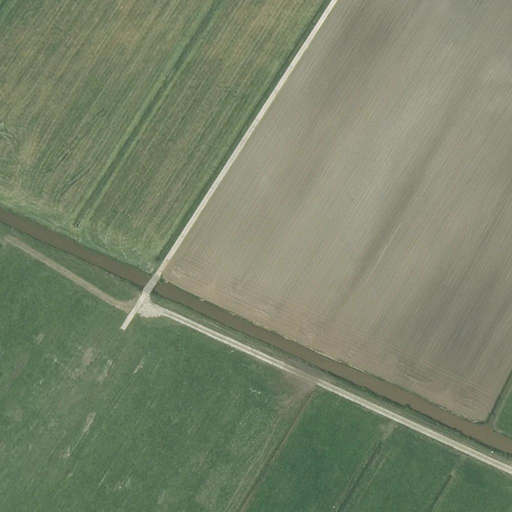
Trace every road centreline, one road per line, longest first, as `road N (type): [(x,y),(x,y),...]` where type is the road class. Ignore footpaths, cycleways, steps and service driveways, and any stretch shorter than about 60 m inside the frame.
road 1 (track): [(0,232),(118,304),(137,304),(335,0)]
road 2 (track): [(144,296),(511,463)]
